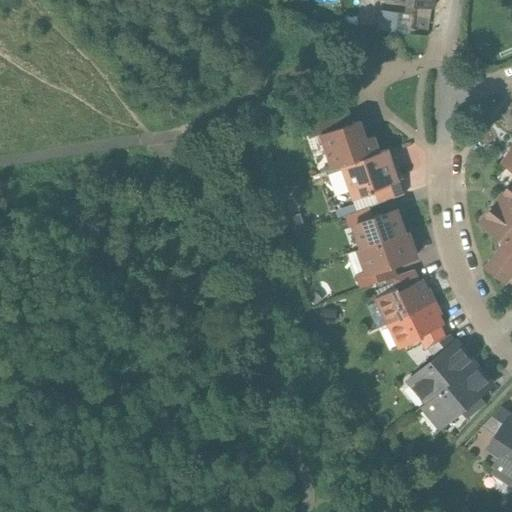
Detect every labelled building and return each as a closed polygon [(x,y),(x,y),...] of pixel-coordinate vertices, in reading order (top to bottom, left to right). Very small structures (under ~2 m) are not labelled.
[(433,0),(396,0),(397,1),(396,2),(432,8),(433,0)] [(385,23),(399,24),(400,11),(386,10),(385,23)] [(349,112),(306,127),(310,139),(322,135),(322,134),(353,123),(349,112)] [(353,123),(322,134),(322,135),(334,169),(341,166),(378,153),(373,138),(365,140),(359,122),(353,123)] [(378,153),(341,166),(353,200),(374,193),(373,190),(390,184),(389,184),(385,170),(394,167),(388,150),(378,153)] [(511,150),(502,164),(511,171),(511,150)] [(390,184),(373,190),(374,193),(378,204),(404,195),(399,180),(389,184),(390,184)] [(511,183),(500,199),(511,207),(511,183)] [(511,207),(500,199),(482,222),(507,241),(511,245),(511,207)] [(369,207),(345,216),(349,228),(355,226),(354,225),(373,219),(369,207)] [(373,219),(354,225),(355,226),(362,248),(363,249),(404,234),(396,211),(373,219)] [(404,234),(363,249),(362,248),(358,250),(367,274),(391,265),(416,256),(408,232),(404,234)] [(511,245),(507,241),(492,260),(511,274),(511,273),(511,245)] [(511,274),(492,260),(485,270),(504,284),(511,274)] [(367,274),(358,277),(362,288),(392,278),(395,276),(391,265),(367,274)] [(395,276),(392,278),(397,288),(398,288),(399,291),(419,281),(414,270),(395,276)] [(399,291),(398,288),(397,288),(376,298),(388,323),(432,303),(421,280),(419,281),(399,291)] [(432,303),(388,323),(400,348),(420,339),(423,337),(422,335),(441,326),(442,326),(432,303)] [(441,326),(422,335),(423,337),(420,339),(426,351),(429,348),(446,338),(446,337),(441,326)] [(446,338),(429,348),(439,360),(457,345),(449,335),(446,337),(446,338)] [(439,360),(433,365),(430,363),(409,381),(427,402),(473,364),(457,345),(439,360)] [(473,364),(427,402),(424,405),(443,427),(460,412),(461,411),(459,408),(477,393),(489,383),(473,364)] [(477,393),(459,408),(461,411),(460,412),(469,422),(486,404),(477,393)] [(500,407),(489,419),(500,426),(502,423),(504,425),(511,414),(500,407)] [(511,414),(504,425),(502,423),(500,426),(489,442),(502,451),(492,466),(511,479),(511,414)]
